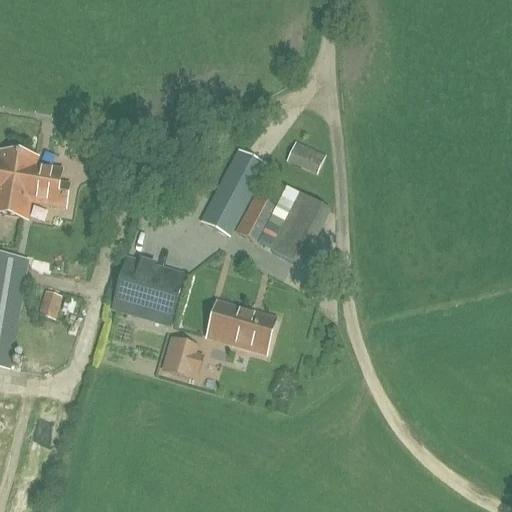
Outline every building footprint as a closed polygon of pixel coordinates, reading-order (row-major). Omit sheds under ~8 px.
[(316,176),(325,156),(296,144),(287,163),(316,176)] [(266,168),(238,153),(200,224),(228,239),(266,168)] [(0,162),(0,216),(23,221),(26,202),(66,209),(69,188),(60,186),(62,173),(35,168),(36,160),(2,155),(0,162)] [(280,212),(255,199),(236,234),(261,247),(280,212)] [(300,269),(332,214),(306,199),(274,254),(300,269)] [(0,369),(8,371),(27,260),(0,255),(0,369)] [(171,329),(186,277),(128,260),(112,312),(171,329)] [(55,323),(61,299),(45,295),(39,318),(55,323)] [(219,306),(208,340),(266,358),(277,323),(219,306)] [(161,375),(190,383),(192,375),(199,377),(204,358),(197,356),(199,349),(171,341),(161,375)]
